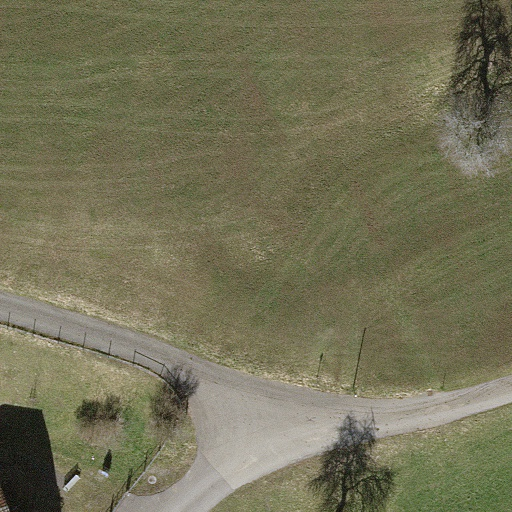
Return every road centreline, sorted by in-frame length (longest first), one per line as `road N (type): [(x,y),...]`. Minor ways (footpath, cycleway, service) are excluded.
road 1 (track): [(0,313),(139,356),(236,405),(274,444)]
road 2 (unclassified): [(274,444),(511,390)]
